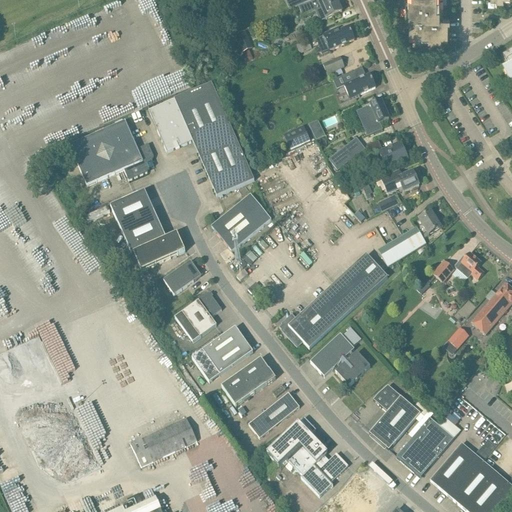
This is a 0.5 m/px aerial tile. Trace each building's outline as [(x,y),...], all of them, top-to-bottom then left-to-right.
[(330,0),(316,6),(314,1),(307,4),(299,8),(303,18),(315,13),(319,22),(321,22),(342,14),(335,0),(330,0)] [(405,0),(405,20),(409,20),(409,38),(416,38),(416,42),(448,43),(448,23),(450,24),(450,21),(450,17),(443,17),(443,0),(405,0)] [(325,38),(317,41),(323,55),(327,53),(331,52),(355,41),(349,28),(340,32),(339,30),(324,36),(325,38)] [(295,34),(298,41),(304,38),(301,32),(295,34)] [(312,50),(309,42),(297,48),(300,55),(312,50)] [(511,49),(502,55),(508,63),(507,64),(508,64),(510,68),(505,70),(510,82),(509,83),(511,90),(511,49)] [(340,58),(323,66),(327,76),(345,68),(340,58)] [(351,101),(360,96),(376,89),(370,76),(356,82),(352,73),(342,78),(346,87),(345,87),(351,101)] [(167,154),(193,142),(217,198),(254,182),(251,174),(212,85),(149,112),(167,154)] [(82,93),(56,100),(58,107),(84,100),(82,93)] [(113,119),(143,108),(141,101),(110,113),(113,119)] [(371,107),(358,113),(368,137),(381,131),(379,125),(390,120),(382,102),(371,107)] [(322,120),(324,127),(337,122),(335,115),(322,120)] [(322,129),(318,121),(309,126),(313,133),(322,129)] [(149,170),(154,167),(152,163),(154,158),(149,146),(138,150),(126,123),(70,147),(88,187),(124,171),(129,183),(135,180),(148,174),(149,170)] [(304,128),(284,136),(290,151),(310,142),(304,128)] [(357,139),(329,161),(338,172),(366,150),(357,139)] [(381,155),(388,170),(409,161),(401,144),(383,152),(378,142),(367,147),(372,159),(381,155)] [(414,172),(398,179),(402,188),(405,193),(420,187),(414,172)] [(388,194),(402,188),(398,179),(396,175),(382,181),(388,194)] [(371,195),(372,194),(369,186),(362,189),(368,201),(372,199),(371,195)] [(134,255),(142,273),(185,253),(177,235),(166,240),(145,193),(111,208),(132,255),(134,255)] [(212,228),(232,253),(271,222),(251,196),(212,228)] [(378,205),(382,214),(395,208),(390,199),(378,205)] [(109,215),(107,212),(109,211),(108,208),(86,218),(87,220),(89,224),(109,215)] [(432,213),(420,220),(424,226),(418,230),(417,229),(401,238),(412,254),(427,244),(424,239),(442,228),(432,213)] [(470,254),(466,260),(463,258),(454,269),(468,280),(471,277),(478,282),(485,274),(478,269),(482,264),(470,254)] [(250,268),(254,264),(246,256),(242,260),(250,268)] [(282,326),(279,329),(282,332),(297,348),(303,343),(304,343),(310,351),(388,278),(367,256),(298,320),(296,321),(292,326),(288,321),(282,326)] [(175,297),(181,292),(201,278),(191,263),(170,277),(164,282),(175,297)] [(446,264),(435,276),(443,283),(454,271),(446,264)] [(248,276),(245,272),(237,278),(241,283),(248,276)] [(260,288),(256,284),(248,291),(252,295),(260,288)] [(511,290),(506,285),(477,319),(472,324),(486,336),(511,305),(511,290)] [(265,294),(262,290),(254,297),(258,301),(265,294)] [(211,319),(222,311),(212,298),(214,297),(212,295),(211,296),(210,294),(175,319),(193,344),(217,327),(211,319)] [(236,329),(204,352),(192,360),(201,372),(245,342),(236,329)] [(350,387),(371,368),(358,354),(356,355),(353,352),(355,351),(353,349),(362,341),(351,330),(343,338),(341,336),(311,363),(325,378),(334,370),(350,387)] [(456,350),(467,337),(460,330),(448,343),(456,350)] [(18,356),(23,354),(28,365),(34,362),(32,357),(46,352),(41,337),(15,347),(18,356)] [(253,354),(245,342),(201,372),(209,385),(253,354)] [(373,346),(379,353),(382,349),(376,343),(373,346)] [(267,386),(276,380),(270,371),(269,371),(268,369),(261,360),(222,388),(236,408),(267,386)] [(163,398),(150,371),(130,380),(124,366),(114,371),(122,388),(113,392),(128,425),(164,408),(160,399),(163,398)] [(282,386),(272,394),(276,399),(286,391),(282,386)] [(379,395),(374,401),(388,413),(370,434),(389,451),(421,414),(389,387),(379,395)] [(249,427),(260,441),(300,409),(289,395),(249,427)] [(445,419),(439,426),(430,419),(397,458),(421,478),(454,440),(460,433),(445,419)] [(197,443),(187,420),(131,446),(142,469),(197,443)] [(301,479),(320,499),(332,487),(333,488),(334,488),(331,485),(348,468),(337,455),(329,463),(325,458),(327,456),(326,455),(325,456),(309,439),(316,432),(304,420),(267,456),(282,470),(289,464),(303,478),(301,479)] [(486,460),(497,446),(489,440),(478,454),(486,460)] [(511,486),(478,457),(462,444),(431,480),(446,494),(466,511),(497,511),(511,495),(511,486)] [(0,457),(0,482),(9,508),(28,501),(19,477),(15,478),(7,455),(0,457)] [(373,511),(378,505),(359,490),(367,480),(358,474),(328,511),(373,511)] [(142,503),(139,495),(127,501),(131,508),(142,503)] [(161,511),(156,500),(129,511),(124,511),(123,508),(114,511),(161,511)]
